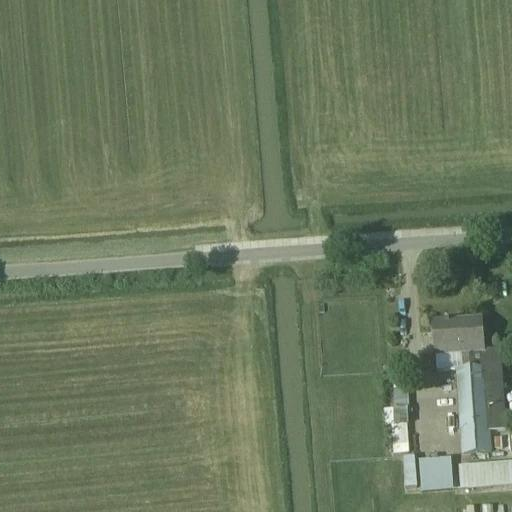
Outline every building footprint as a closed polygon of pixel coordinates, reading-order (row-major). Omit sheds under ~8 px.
[(506,432),(500,352),(484,353),(481,321),(433,325),(436,357),(462,355),(463,371),(456,371),(462,458),(492,456),(491,433),(506,432)] [(406,383),(405,376),(396,376),(396,384),(406,383)] [(391,416),(392,427),(400,426),(399,415),(391,416)] [(413,459),(401,460),(404,490),(416,489),(413,459)] [(511,463),(457,466),(458,488),(511,486),(511,463)]
